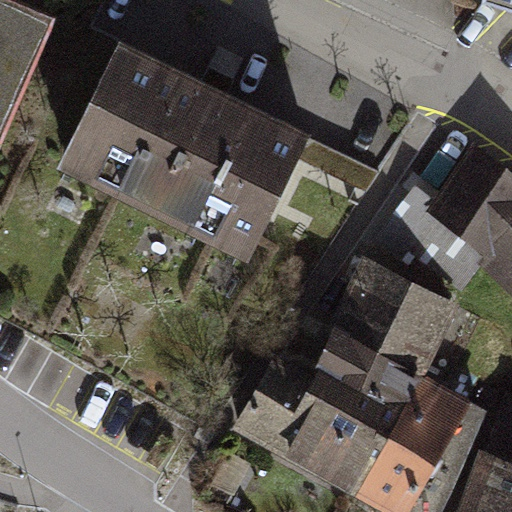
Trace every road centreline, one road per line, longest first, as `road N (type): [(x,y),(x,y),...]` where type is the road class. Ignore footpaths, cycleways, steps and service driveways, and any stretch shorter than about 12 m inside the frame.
road 1 (residential): [(511,118),(271,0)]
road 2 (residential): [(0,378),(113,447),(157,511)]
